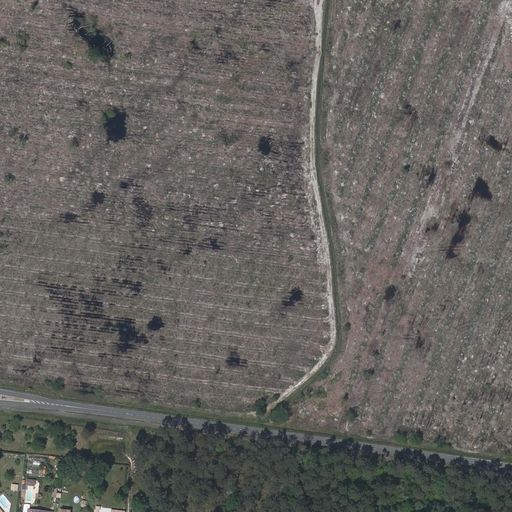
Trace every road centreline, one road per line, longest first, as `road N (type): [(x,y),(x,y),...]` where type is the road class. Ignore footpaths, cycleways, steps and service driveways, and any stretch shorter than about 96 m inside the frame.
road 1 (tertiary): [(511,469),(141,416)]
road 2 (tertiary): [(141,416),(0,392)]
road 3 (tertiary): [(0,402),(141,416)]
